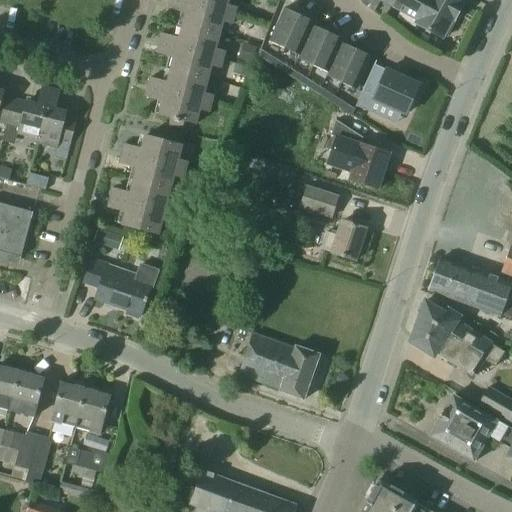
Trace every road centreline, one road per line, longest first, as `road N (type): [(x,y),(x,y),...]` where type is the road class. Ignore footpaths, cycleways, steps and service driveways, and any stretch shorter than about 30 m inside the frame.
road 1 (tertiary): [(357,430),(471,85)]
road 2 (residential): [(352,448),(42,327)]
road 3 (residential): [(42,327),(106,72)]
road 4 (residential): [(505,511),(357,430)]
road 5 (residential): [(471,85),(342,0)]
